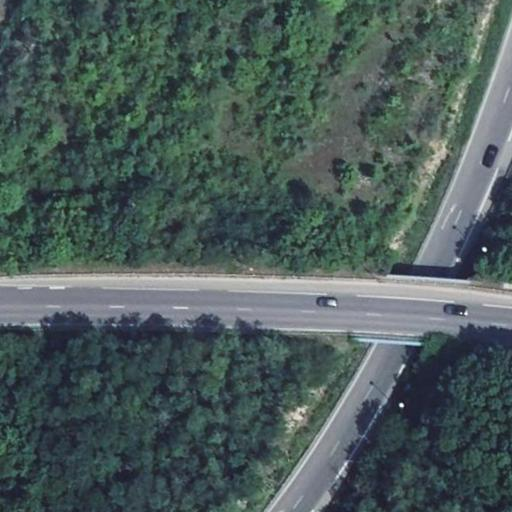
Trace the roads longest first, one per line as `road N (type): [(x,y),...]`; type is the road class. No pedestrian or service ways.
road 1 (motorway): [(511,326),(352,313),(0,306)]
road 2 (motorway): [(289,511),(331,456),(428,284),(511,74)]
